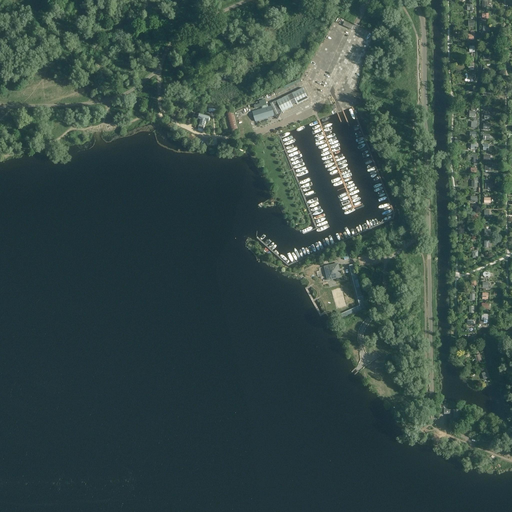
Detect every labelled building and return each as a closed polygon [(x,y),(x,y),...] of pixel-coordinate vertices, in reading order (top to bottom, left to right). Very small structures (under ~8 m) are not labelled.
[(292,105),(296,103),(297,105),(308,99),(303,88),(276,101),(276,102),(271,105),(271,106),(252,112),(255,122),(274,116),(277,118),(278,119),(282,112),(293,107),(292,105)] [(238,129),(234,112),(225,114),(229,131),(238,129)] [(208,122),(209,117),(199,114),(197,119),(200,120),(198,128),(203,130),(205,121),(208,122)] [(341,277),(338,264),(325,267),(328,280),(341,277)] [(366,309),(354,264),(349,266),(359,306),(341,314),(343,318),(366,309)] [(481,374),(484,380),(489,378),(488,374),(487,374),(486,372),(481,374)]
